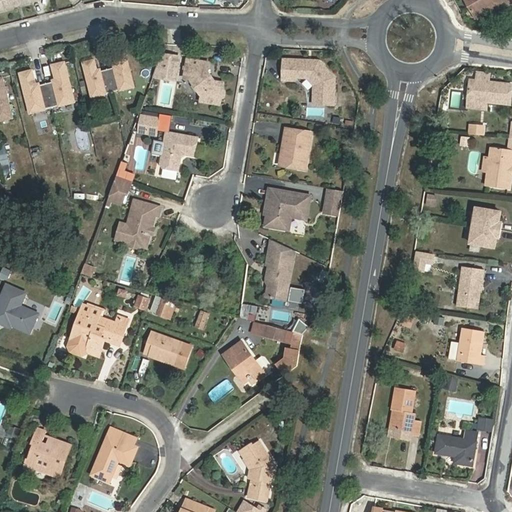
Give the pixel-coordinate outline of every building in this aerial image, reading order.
[(2,0),(5,9),(17,6),(17,3),(27,1),(28,3),(39,0),(2,0)] [(493,0),(496,0),(500,6),(506,3),(508,6),(511,3),(511,0),(468,0),(477,15),(492,6),(492,1),(493,0)] [(492,6),(477,15),(478,18),(500,6),(496,0),(493,0),(492,1),(492,6)] [(94,57),(83,59),(92,95),(133,85),(125,50),(114,52),(117,64),(97,70),(94,57)] [(174,55),(161,52),(153,75),(162,76),(163,69),(172,70),(174,55)] [(177,79),(180,55),(174,55),(172,70),(163,69),(162,76),(177,79)] [(54,77),(39,82),(37,82),(33,67),(21,69),(30,110),(75,99),(66,58),(53,61),(57,77),(54,77)] [(202,100),(222,103),(223,94),(224,95),(225,94),(226,93),(226,89),(224,86),(225,81),(215,80),(215,78),(210,71),(208,71),(209,62),(189,58),(186,77),(195,78),(194,82),(199,89),(204,89),(202,100)] [(315,85),(315,104),(336,105),(337,77),(321,60),(315,59),(313,61),(309,61),(307,59),(285,58),(284,79),(296,79),(299,77),(308,77),(315,85)] [(0,118),(13,115),(3,74),(0,74),(0,118)] [(472,84),(470,100),(511,104),(511,103),(511,83),(477,80),(472,84)] [(159,117),(142,114),(139,129),(147,130),(148,126),(157,128),(159,117)] [(208,119),(206,138),(214,139),(215,120),(208,119)] [(469,123),(468,134),(485,136),(486,125),(469,123)] [(287,128),(285,137),(288,138),(285,154),(282,153),(280,164),(306,169),(312,133),(287,128)] [(199,136),(167,131),(166,141),(169,142),(167,151),(164,153),(162,163),(164,166),(179,169),(182,155),(180,153),(184,151),(186,153),(195,154),(199,136)] [(166,141),(156,139),(153,151),(164,153),(167,151),(169,142),(166,141)] [(511,188),(511,179),(511,174),(511,175),(511,169),(511,149),(493,147),(488,185),(511,188)] [(132,182),(116,176),(109,197),(122,202),(126,191),(128,192),(132,182)] [(270,188),(268,199),(271,200),(268,214),(266,226),(289,230),(290,219),(294,217),(307,219),(311,195),(270,188)] [(343,191),(328,189),(323,212),(339,215),(343,191)] [(151,233),(153,226),(157,213),(159,214),(162,206),(136,199),(129,224),(125,241),(131,243),(132,247),(138,248),(141,246),(147,247),(151,233)] [(476,225),(503,230),(504,223),(501,223),(503,212),(478,208),(478,213),(476,225)] [(125,241),(129,224),(122,222),(118,239),(125,241)] [(502,238),(503,230),(476,225),(474,238),(473,243),(497,248),(498,238),(502,238)] [(511,241),(511,231),(504,230),(503,240),(511,241)] [(296,251),(272,239),(267,266),(270,266),(268,278),(271,279),(267,298),(287,301),(294,262),(296,251)] [(11,269),(3,265),(0,271),(0,276),(7,280),(11,269)] [(92,268),(84,265),(81,274),(90,277),(92,268)] [(485,270),(463,266),(457,306),(476,309),(481,280),(483,280),(485,270)] [(25,291),(6,283),(0,296),(0,320),(1,319),(11,323),(29,331),(38,312),(20,304),(25,291)] [(117,296),(128,298),(129,290),(119,288),(117,296)] [(146,310),(150,299),(138,295),(134,306),(146,310)] [(162,299),(156,297),(151,311),(158,313),(162,299)] [(162,299),(158,313),(173,318),(177,304),(162,299)] [(430,303),(422,302),(421,309),(429,311),(430,303)] [(82,310),(100,316),(102,311),(84,304),(82,310)] [(117,322),(100,316),(82,310),(68,346),(70,352),(82,356),(88,353),(99,357),(105,340),(120,345),(130,320),(119,316),(117,322)] [(211,314),(204,311),(198,327),(205,330),(211,314)] [(444,318),(434,317),(433,323),(443,325),(444,318)] [(301,324),(295,320),(289,331),(295,332),(301,324)] [(287,330),(268,325),(265,337),(284,342),(287,330)] [(484,332),(462,329),(457,361),(483,366),(484,356),(478,355),(480,344),(482,345),(484,332)] [(153,344),(150,355),(150,356),(174,365),(182,342),(152,331),(149,343),(153,344)] [(404,353),(408,343),(398,340),(394,350),(404,353)] [(249,378),(262,369),(242,341),(224,355),(244,382),(249,378)] [(145,353),(150,355),(153,344),(149,343),(145,353)] [(300,351),(288,349),(286,359),(278,365),(285,375),(298,366),(300,351)] [(266,374),(262,369),(249,378),(253,383),(266,374)] [(425,378),(433,380),(435,371),(427,370),(425,378)] [(457,390),(459,377),(443,374),(441,387),(457,390)] [(399,387),(394,409),(399,410),(395,430),(412,433),(412,436),(420,437),(423,422),(416,420),(417,414),(413,413),(417,390),(399,387)] [(480,417),(478,430),(492,432),(494,419),(480,417)] [(48,468),(47,473),(60,477),(71,445),(50,437),(47,445),(42,442),(46,431),(38,428),(32,443),(34,444),(29,459),(35,461),(34,464),(48,468)] [(92,475),(110,482),(119,460),(126,463),(134,444),(136,438),(111,428),(108,434),(112,436),(104,455),(101,453),(92,475)] [(112,436),(108,434),(101,453),(104,455),(112,436)] [(478,442),(440,434),(437,454),(457,458),(455,464),(473,467),(478,442)] [(273,464),(258,441),(252,446),(251,443),(240,451),(245,458),(244,459),(250,468),(248,477),(252,478),(254,478),(250,497),(266,500),(273,464)] [(134,444),(126,463),(130,465),(138,446),(134,444)] [(24,465),(47,473),(48,468),(34,464),(35,461),(29,459),(27,459),(24,465)] [(187,499),(181,511),(213,511),(214,511),(187,499)] [(258,510),(245,502),(238,511),(264,511),(265,510),(260,507),(258,510)]
